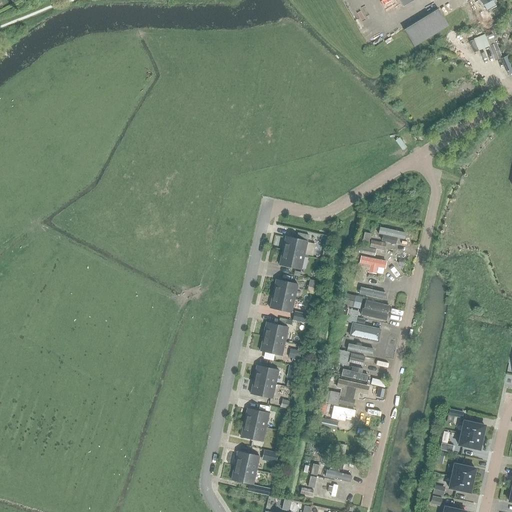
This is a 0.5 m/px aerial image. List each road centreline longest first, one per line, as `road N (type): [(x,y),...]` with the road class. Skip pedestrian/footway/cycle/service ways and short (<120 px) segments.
road 1 (residential): [(418,156),(325,213),(266,205),(206,475),(218,511)]
road 2 (unclassified): [(366,502),(435,193),(418,156)]
